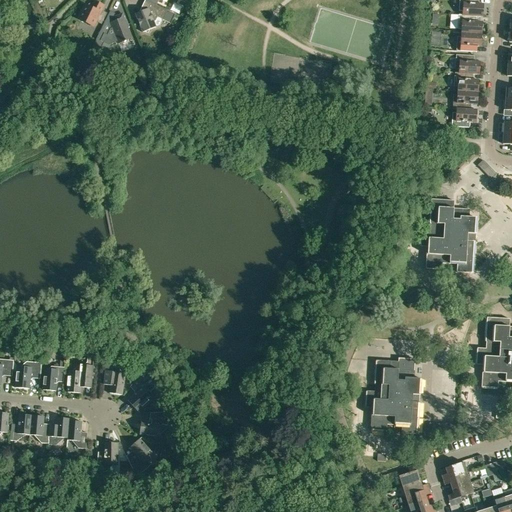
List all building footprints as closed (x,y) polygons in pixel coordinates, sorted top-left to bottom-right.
[(157,17),(171,24),(175,15),(155,5),(148,1),(145,0),(139,12),(135,14),(140,26),(138,29),(142,30),(143,32),(145,32),(148,33),(149,30),(156,27),(153,22),(155,21),(157,17)] [(458,15),(483,17),(483,4),(475,4),(475,0),(459,0),(459,11),(462,11),(462,15),(458,15)] [(107,13),(101,11),(104,6),(94,1),(92,4),(91,3),(89,4),(88,6),(85,5),(78,19),(93,27),(96,21),(101,24),(107,13)] [(110,23),(105,21),(90,52),(98,54),(104,43),(108,45),(108,43),(111,44),(117,41),(118,43),(131,38),(127,28),(129,27),(126,20),(125,21),(122,14),(115,17),(117,21),(110,23)] [(461,29),(461,33),(481,35),(482,22),(474,22),(474,16),(483,17),(458,15),(457,29),(461,29)] [(481,47),(481,35),(461,33),(461,37),(457,37),(456,51),(472,52),(472,46),(481,47)] [(152,60),(148,50),(144,52),(148,62),(152,60)] [(456,55),(455,63),(455,69),(459,69),(459,73),(455,73),(479,75),(480,62),(472,62),(472,56),(456,55)] [(455,73),(454,82),(454,87),(458,87),(457,91),(478,92),(479,80),(470,80),(471,74),(479,75),(455,73)] [(478,92),(457,91),(457,95),(453,95),(452,109),(477,110),(468,110),(469,104),(477,105),(478,92)] [(476,123),(477,110),(452,109),(456,109),(456,113),(452,113),(451,127),(467,128),(468,122),(476,123)] [(511,122),(504,122),(503,133),(511,133),(511,122)] [(511,133),(503,133),(502,144),(511,144),(511,133)] [(494,171),(488,177),(496,184),(501,179),(494,171)] [(473,273),(475,241),(476,218),(469,218),(470,210),(453,209),(454,201),(430,199),(428,223),(430,224),(430,231),(420,230),(419,246),(427,247),(425,270),(442,271),(443,263),(457,264),(457,272),(473,273)] [(475,364),(483,365),(481,388),(497,389),(498,381),(511,382),(511,326),(509,327),(510,319),(486,317),(484,342),(486,342),(485,349),(476,348),(475,364)] [(84,381),(92,382),(94,355),(88,354),(87,367),(78,366),(72,371),(69,371),(67,392),(81,394),(82,383),(84,381)] [(119,369),(114,368),(115,359),(106,358),(104,380),(109,380),(111,383),(109,393),(122,395),(125,374),(122,373),(119,369)] [(398,358),(398,362),(375,360),(373,385),(375,385),(374,392),(365,391),(364,407),(372,408),(370,431),(387,432),(388,425),(402,425),(402,433),(418,434),(420,402),(418,402),(418,395),(420,395),(421,379),(414,379),(414,371),(414,359),(398,358)] [(0,386),(1,387),(1,378),(2,376),(4,374),(12,375),(14,361),(0,359),(0,386)] [(17,366),(15,388),(29,389),(30,378),(32,377),(40,377),(42,363),(27,362),(21,367),(17,366)] [(45,369),(43,390),(56,391),(57,382),(59,380),(64,380),(65,368),(51,367),(48,369),(45,369)] [(160,383),(155,376),(143,370),(140,374),(131,385),(136,391),(136,393),(128,401),(137,411),(153,397),(151,394),(151,390),(160,383)] [(169,399),(160,407),(164,413),(169,412),(176,412),(172,405),(169,399)] [(0,435),(2,433),(7,433),(9,414),(0,412),(0,435)] [(164,413),(155,413),(154,420),(152,422),(141,421),(140,435),(161,437),(161,433),(167,429),(169,412),(164,413)] [(30,435),(32,416),(19,415),(18,425),(12,425),(10,441),(19,441),(26,435),(30,435)] [(44,417),(32,416),(30,435),(34,436),(41,443),(49,444),(49,440),(50,428),(43,427),(44,417)] [(63,438),(67,439),(68,439),(69,421),(70,421),(70,419),(57,418),(56,426),(50,425),(50,428),(49,440),(49,444),(56,444),(60,441),(63,438)] [(82,422),(70,421),(69,421),(68,439),(67,439),(67,441),(71,441),(78,448),(86,449),(87,433),(81,432),(82,422)] [(443,435),(453,436),(454,424),(444,423),(443,435)] [(129,448),(132,451),(136,457),(136,459),(130,464),(137,478),(151,465),(151,457),(154,455),(140,439),(129,448)] [(103,455),(98,455),(96,472),(106,472),(114,465),(117,465),(118,443),(105,443),(105,453),(103,455)] [(442,476),(443,480),(467,473),(464,462),(448,467),(450,473),(442,476)] [(494,463),(489,465),(489,467),(491,475),(497,473),(494,463)] [(402,486),(417,482),(420,481),(417,470),(414,471),(412,466),(407,468),(409,473),(399,476),(402,486)] [(470,483),(467,473),(443,480),(445,485),(453,482),(455,488),(470,483)] [(420,481),(417,482),(402,486),(405,496),(429,489),(427,484),(422,486),(420,481)] [(470,483),(455,488),(456,493),(448,496),(450,501),(473,493),(470,483)] [(429,489),(405,496),(408,506),(424,502),(427,501),(425,495),(430,494),(429,489)] [(492,494),(496,506),(498,511),(509,511),(504,497),(502,491),(492,494)] [(427,501),(424,502),(408,506),(410,511),(425,511),(435,509),(434,504),(428,506),(427,501)]
